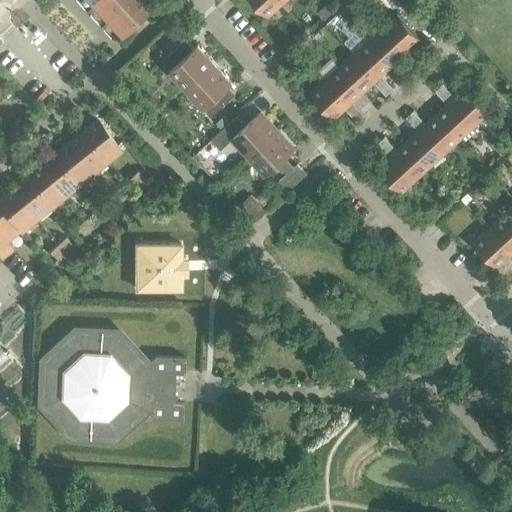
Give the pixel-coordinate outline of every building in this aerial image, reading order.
[(78,0),(87,9),(97,0),(78,0)] [(97,0),(87,9),(101,25),(127,0),(97,0)] [(127,0),(101,25),(114,39),(150,5),(145,0),(127,0)] [(278,0),(251,0),(267,17),(281,3),(278,0)] [(397,13),(383,27),(406,52),(410,49),(420,39),(397,13)] [(383,27),(368,40),(391,65),(402,55),(406,52),(383,27)] [(161,61),(186,88),(214,62),(197,44),(193,48),(185,39),(161,61)] [(368,40),(354,53),(377,79),(381,75),(391,65),(368,40)] [(410,49),(406,52),(402,55),(408,62),(416,55),(410,49)] [(354,53),(339,66),(362,92),(373,82),(377,79),(354,53)] [(422,62),(416,55),(408,62),(414,69),(422,62)] [(214,62),(186,88),(211,115),(235,94),(227,85),(231,81),(214,62)] [(339,66),(325,80),(348,105),(352,102),(362,92),(339,66)] [(377,79),(373,82),(379,89),(387,82),(381,75),(377,79)] [(333,118),(344,109),(348,105),(325,80),(310,93),(333,118)] [(387,82),(379,89),(385,95),(393,88),(387,82)] [(434,91),(441,97),(448,90),(442,84),(434,91)] [(450,100),(473,126),(488,112),(465,87),(454,97),(450,100)] [(441,97),(446,104),(450,100),(454,97),(448,90),(441,97)] [(436,114),(459,139),(473,126),(450,100),(446,104),(436,114)] [(344,109),(350,115),(358,108),(352,102),(348,105),(344,109)] [(358,108),(350,115),(356,122),(364,115),(358,108)] [(405,117),(412,124),(419,117),(413,110),(405,117)] [(232,139),(248,157),(277,130),(260,112),(239,131),(230,121),(222,129),(211,140),(220,150),(232,139)] [(421,127),(445,152),(459,139),(436,114),(425,123),(421,127)] [(224,115),(216,123),(222,129),(230,121),(224,115)] [(412,124),(418,130),(421,127),(425,123),(419,117),(412,124)] [(96,120),(82,131),(104,159),(119,147),(96,120)] [(418,130),(407,140),(430,165),(445,152),(421,127),(418,130)] [(277,130),(248,157),(265,175),(277,163),(293,149),(277,130)] [(82,131),(68,143),(91,171),(104,159),(82,131)] [(376,144),(383,150),(390,144),(384,137),(376,144)] [(396,150),(392,153),(416,179),(430,165),(407,140),(396,150)] [(68,143),(54,154),(77,182),(91,171),(68,143)] [(383,150),(389,157),(392,153),(396,150),(390,144),(383,150)] [(392,153),(389,157),(378,167),(401,192),(416,179),(392,153)] [(54,154),(40,165),(63,193),(77,182),(54,154)] [(279,181),(288,191),(306,174),(297,164),(279,181)] [(40,165),(26,177),(49,205),(63,193),(40,165)] [(129,177),(137,186),(144,178),(137,170),(129,177)] [(26,177),(12,188),(35,216),(49,205),(26,177)] [(483,194),(475,185),(467,193),(475,202),(483,194)] [(103,202),(110,210),(126,195),(118,187),(103,202)] [(12,188),(0,197),(0,200),(21,227),(35,216),(12,188)] [(251,196),(240,205),(254,221),(264,211),(251,196)] [(21,227),(0,200),(0,255),(2,257),(11,249),(4,241),(21,227)] [(511,206),(502,215),(511,225),(511,206)] [(76,226),(83,235),(99,220),(91,212),(76,226)] [(511,225),(502,215),(488,228),(511,254),(511,253),(511,225)] [(497,267),(507,257),(511,254),(488,228),(473,242),(497,267)] [(49,251),(57,259),(72,244),(65,236),(49,251)] [(135,289),(181,289),(181,275),(181,258),(181,243),(135,244),(135,289)] [(174,371),(184,372),(184,356),(155,355),(150,360),(144,365),(117,334),(75,333),(45,361),(43,402),(71,432),(112,434),(143,406),(147,412),(152,417),(182,418),(182,402),(173,402),(174,371)] [(223,490),(208,504),(215,511),(216,511),(231,499),(223,490)]
